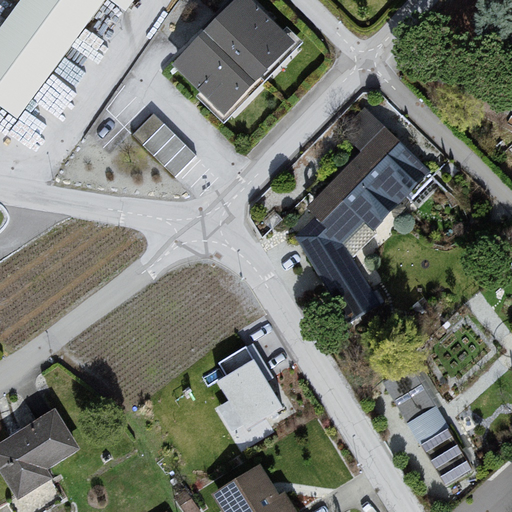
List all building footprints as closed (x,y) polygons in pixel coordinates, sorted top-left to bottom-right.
[(24,0),(0,35),(0,103),(24,120),(106,3),(124,16),(135,0),(24,0)] [(180,72),(229,119),(298,48),(249,1),(180,72)] [(157,107),(136,126),(175,170),(196,151),(157,107)] [(287,239),(352,326),(384,308),(353,261),(435,172),(362,112),(337,137),(363,161),(287,239)] [(219,366),(228,380),(256,363),(247,349),(219,366)] [(228,380),(220,385),(248,433),(285,411),(256,363),(228,380)] [(414,366),(386,383),(447,489),(476,472),(414,366)] [(0,450),(0,472),(21,504),(52,483),(46,474),(81,450),(56,413),(0,450)] [(295,511),(287,497),(282,500),(264,468),(213,497),(221,511),(295,511)]
